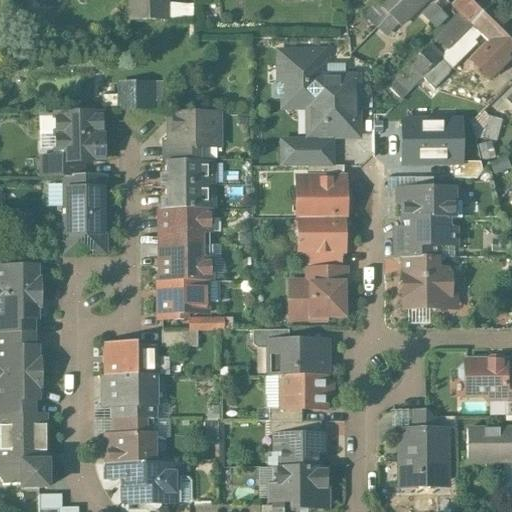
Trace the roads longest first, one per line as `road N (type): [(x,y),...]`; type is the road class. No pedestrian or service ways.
road 1 (residential): [(99,511),(78,472),(78,320)]
road 2 (residential): [(375,338),(372,173)]
road 3 (residential): [(129,270),(128,149)]
